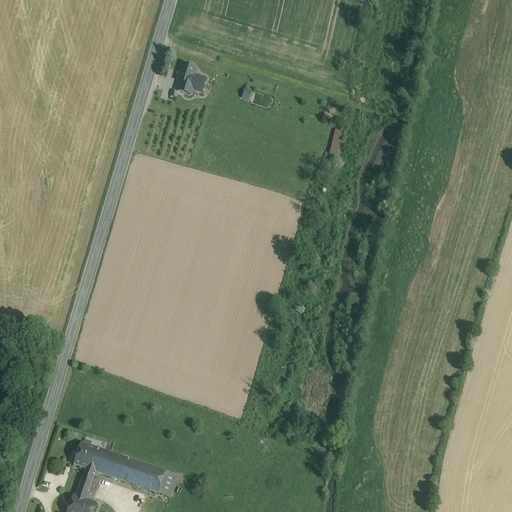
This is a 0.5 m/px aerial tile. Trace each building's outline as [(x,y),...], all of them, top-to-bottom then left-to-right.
[(193,91),(202,94),(206,80),(193,76),(195,70),(183,66),(178,82),(180,83),(178,92),(191,96),(193,91)] [(251,94),(246,92),(243,99),(248,101),(251,94)] [(343,134),(335,132),(329,155),(336,158),(343,134)] [(86,470),(96,473),(98,474),(126,484),(134,462),(82,444),(74,466),(86,470)] [(166,473),(134,462),(126,484),(158,495),(166,473)] [(76,499),(86,502),(95,477),(96,473),(86,470),(76,499)] [(178,477),(166,473),(158,495),(170,499),(178,477)] [(86,502),(76,499),(74,498),(69,511),(93,511),(96,506),(86,502)]
